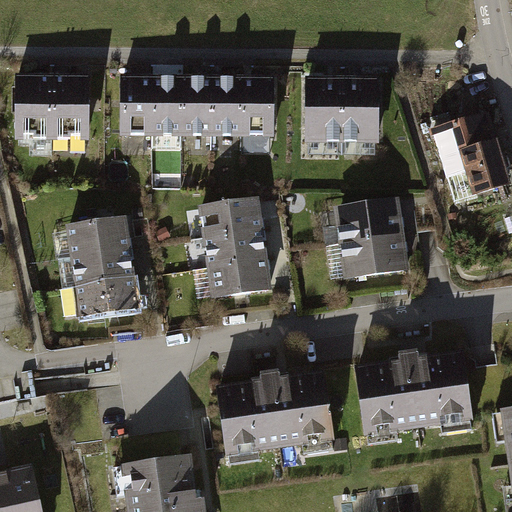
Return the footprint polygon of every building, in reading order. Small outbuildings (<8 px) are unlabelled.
[(85,72),(8,74),(10,140),(87,138),(85,72)] [(378,77),(308,76),(308,140),(378,141),(378,77)] [(270,77),(116,78),(116,135),(270,134),(270,77)] [(485,116),(435,131),(456,201),(507,185),(485,116)] [(270,286),(255,195),(196,205),(211,296),(270,286)] [(406,267),(396,195),(330,204),(340,276),(406,267)] [(138,307),(124,213),(61,223),(76,317),(138,307)] [(459,347),(352,361),(361,431),(468,417),(459,347)] [(323,369),(214,382),(222,451),(331,437),(323,369)] [(511,402),(500,404),(511,500),(511,402)] [(195,511),(187,450),(114,461),(121,511),(195,511)] [(0,511),(43,511),(30,458),(0,465),(0,511)] [(358,509),(341,510),(340,511),(404,511),(404,491),(357,493),(358,509)]
